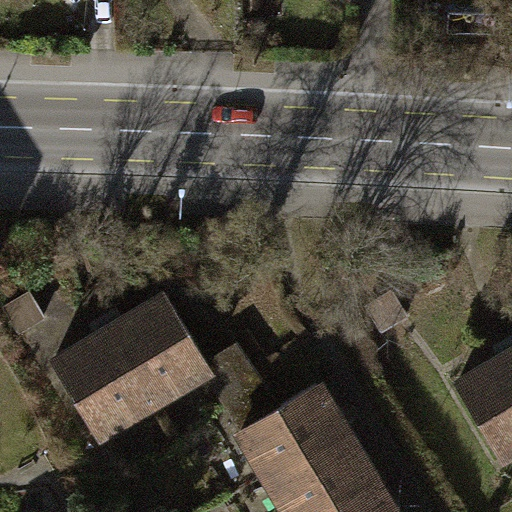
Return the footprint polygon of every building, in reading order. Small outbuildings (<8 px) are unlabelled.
[(20,290),(0,300),(0,306),(14,330),(36,317),(20,290)] [(46,358),(91,431),(194,368),(202,364),(198,358),(157,291),(46,358)] [(511,343),(451,380),(494,452),(511,441),(511,343)] [(270,404),(225,344),(198,358),(202,364),(194,368),(233,425),(270,404)] [(284,511),(386,511),(309,381),(270,404),(233,425),(284,511)]
